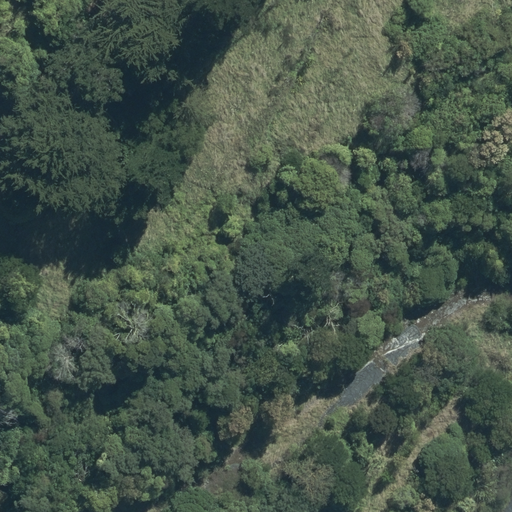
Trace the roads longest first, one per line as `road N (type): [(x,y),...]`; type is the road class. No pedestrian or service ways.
road 1 (track): [(511,292),(452,312),(140,511)]
road 2 (track): [(0,167),(117,0)]
